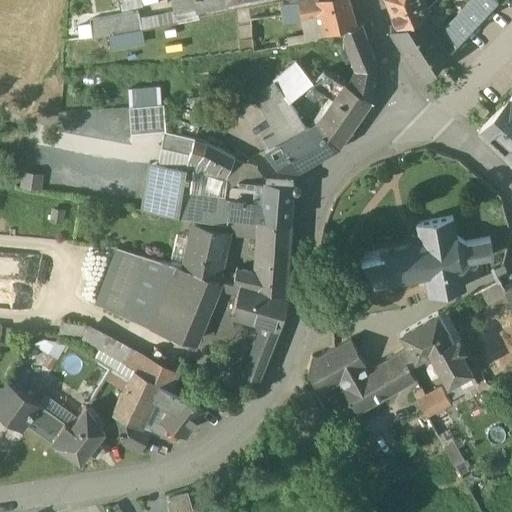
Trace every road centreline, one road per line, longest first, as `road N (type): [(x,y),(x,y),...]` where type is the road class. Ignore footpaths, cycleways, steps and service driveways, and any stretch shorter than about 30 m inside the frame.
road 1 (residential): [(409,132),(340,162),(318,191),(306,224),(299,332),(254,415),(221,446),(183,473),(0,504)]
road 2 (residential): [(365,0),(409,132)]
road 3 (residential): [(511,190),(442,134),(409,132)]
